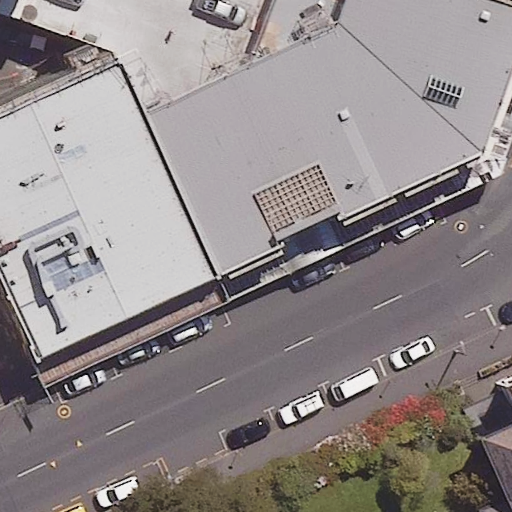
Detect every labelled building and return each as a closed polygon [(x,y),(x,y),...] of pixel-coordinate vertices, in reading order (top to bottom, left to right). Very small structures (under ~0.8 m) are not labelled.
[(0,0),(0,23),(10,26),(14,17),(19,0),(0,0)] [(19,0),(14,17),(113,51),(140,113),(167,100),(326,30),(336,0),(19,0)] [(140,113),(215,270),(239,259),(472,150),(511,42),(511,0),(336,0),(326,30),(167,100),(140,113)] [(140,113),(113,51),(0,103),(0,274),(37,353),(215,270),(140,113)] [(511,511),(511,371),(456,399),(510,511),(511,511)]
